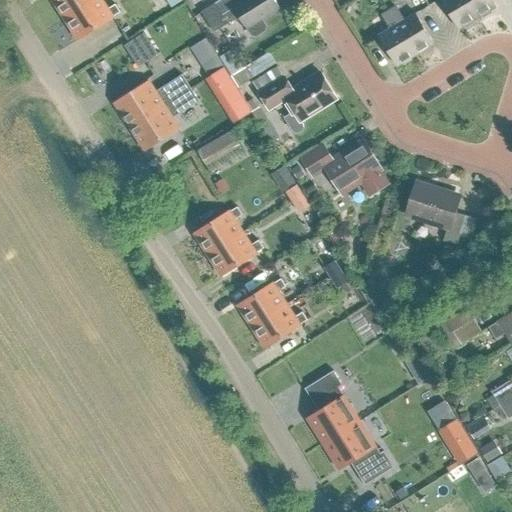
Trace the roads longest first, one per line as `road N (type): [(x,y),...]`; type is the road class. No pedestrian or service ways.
road 1 (residential): [(322,511),(0,1)]
road 2 (residential): [(387,105),(488,44),(511,45)]
road 3 (residential): [(387,105),(408,134),(495,161)]
road 4 (residential): [(320,0),(387,105)]
